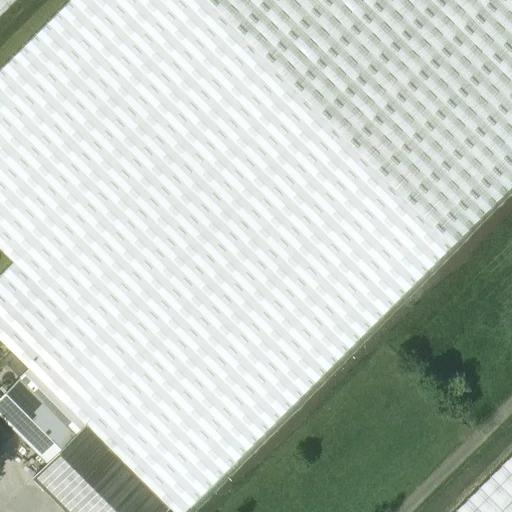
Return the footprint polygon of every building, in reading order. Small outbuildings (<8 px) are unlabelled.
[(511,0),(278,0),(14,263),(0,277),(0,339),(29,368),(0,397),(0,415),(47,462),(32,477),(65,511),(164,511),(170,507),(174,511),(183,511),(511,184),(511,0)] [(0,249),(14,263),(278,0),(70,0),(0,70),(0,249)] [(0,0),(0,15),(15,0),(0,0)] [(26,368),(10,352),(1,361),(17,377),(26,368)] [(511,511),(511,453),(452,511),(511,511)]
